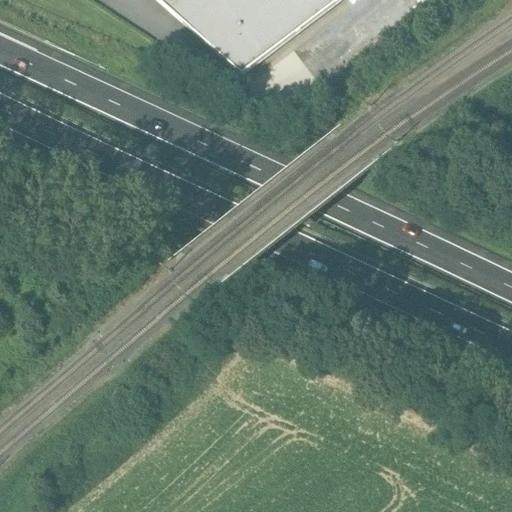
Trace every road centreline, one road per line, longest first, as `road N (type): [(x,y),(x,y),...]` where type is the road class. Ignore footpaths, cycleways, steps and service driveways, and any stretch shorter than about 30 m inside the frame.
road 1 (trunk): [(511,288),(0,49)]
road 2 (trunk): [(0,110),(511,346)]
